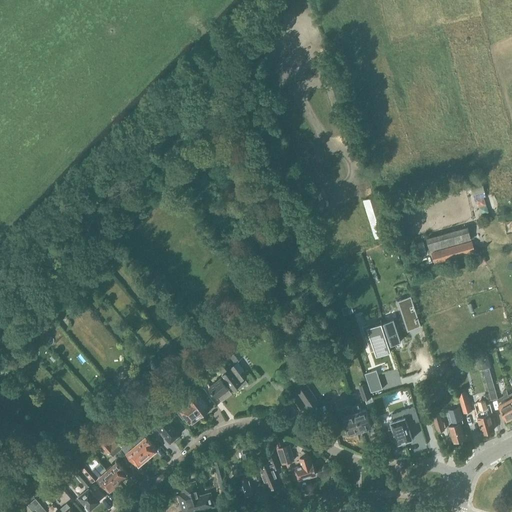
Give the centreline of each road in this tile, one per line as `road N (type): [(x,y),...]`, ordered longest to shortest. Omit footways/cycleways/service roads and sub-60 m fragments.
road 1 (residential): [(467,475),(359,463),(306,436),(242,423),(210,437),(122,511)]
road 2 (unclassified): [(0,270),(269,0)]
